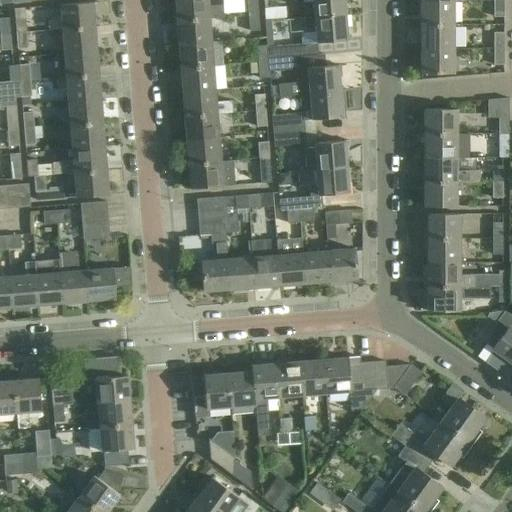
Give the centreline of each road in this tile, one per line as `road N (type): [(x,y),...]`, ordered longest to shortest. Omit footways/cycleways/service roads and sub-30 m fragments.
road 1 (residential): [(159,334),(133,0)]
road 2 (residential): [(392,316),(387,0)]
road 3 (residential): [(159,334),(392,316)]
road 4 (residential): [(0,347),(159,334)]
road 5 (residential): [(392,316),(511,400)]
